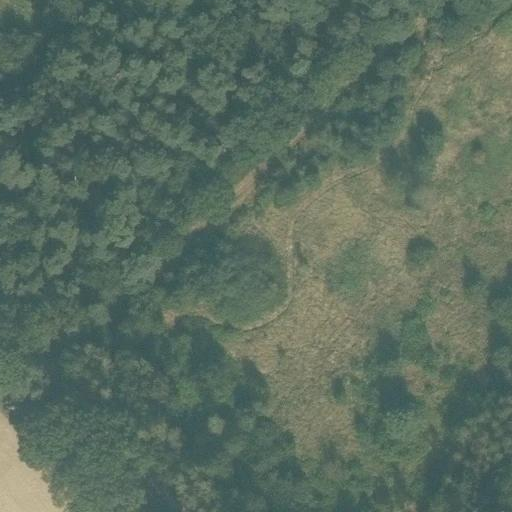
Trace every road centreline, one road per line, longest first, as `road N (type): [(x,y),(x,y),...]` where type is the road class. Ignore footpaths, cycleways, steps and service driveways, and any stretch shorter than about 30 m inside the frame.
road 1 (track): [(436,0),(33,367)]
road 2 (track): [(165,511),(33,367)]
